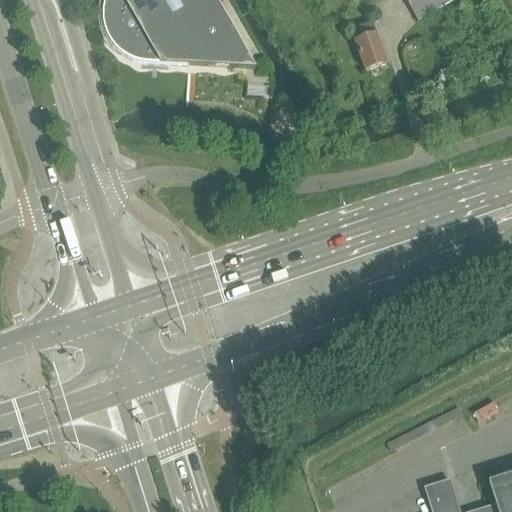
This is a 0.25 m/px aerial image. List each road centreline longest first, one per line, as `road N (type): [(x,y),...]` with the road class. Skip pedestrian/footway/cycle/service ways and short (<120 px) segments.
road 1 (unclassified): [(91,187),(174,172),(314,185),(511,130)]
road 2 (secondary): [(511,175),(126,307)]
road 3 (secondary): [(231,349),(511,233)]
road 4 (tertiary): [(91,187),(28,0)]
road 5 (tertiary): [(0,27),(52,203)]
road 6 (secondary): [(187,505),(181,437),(192,401),(231,349)]
road 7 (tertiary): [(187,505),(148,378)]
road 8 (tertiary): [(111,391),(149,511)]
road 9 (tertiary): [(126,307),(91,187)]
road 10 (tertiary): [(52,203),(89,319)]
